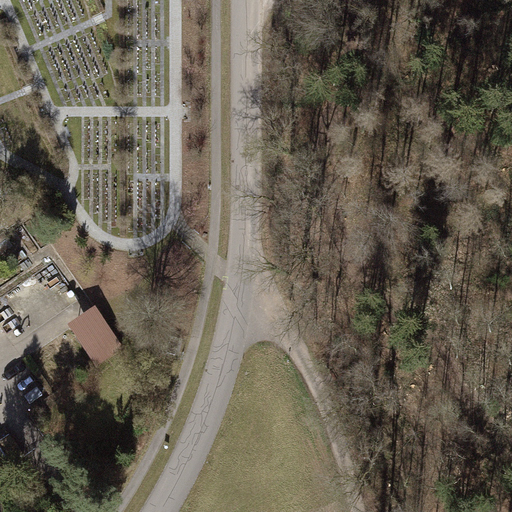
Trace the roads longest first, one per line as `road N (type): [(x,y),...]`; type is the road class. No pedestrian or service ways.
road 1 (unclassified): [(252,0),(250,244),(237,318),(194,454),(161,511)]
road 2 (track): [(357,511),(327,402),(292,334),(237,318)]
